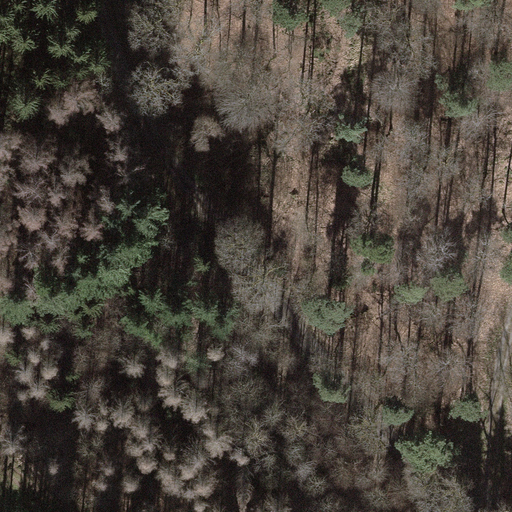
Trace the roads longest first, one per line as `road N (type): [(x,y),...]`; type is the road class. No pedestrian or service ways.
road 1 (track): [(183,173),(446,511)]
road 2 (track): [(447,511),(480,490),(497,461),(511,330)]
road 3 (track): [(102,0),(129,92),(183,173)]
